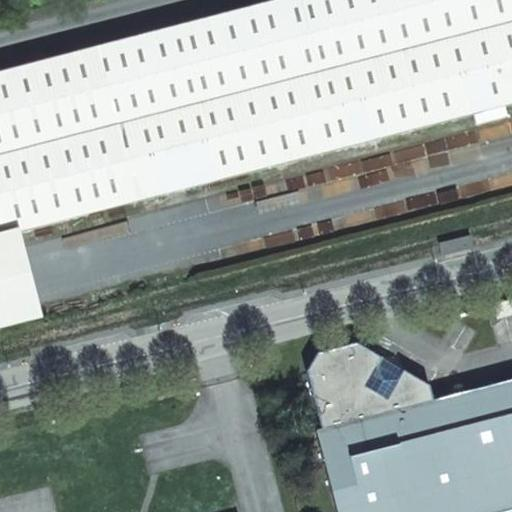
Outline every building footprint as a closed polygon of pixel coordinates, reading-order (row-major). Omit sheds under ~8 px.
[(511,0),(276,0),(102,45),(142,200),(511,103),(511,0)] [(0,236),(26,230),(142,200),(102,45),(0,71),(0,236)] [(0,236),(0,330),(50,317),(26,230),(0,236)] [(479,235),(448,243),(452,255),(483,248),(479,235)] [(389,356),(364,341),(322,352),(312,367),(327,425),(319,427),(341,511),(489,511),(511,506),(511,376),(438,396),(434,381),(409,367),(393,395),(373,384),(389,356)] [(409,367),(389,356),(373,384),(393,395),(409,367)]
